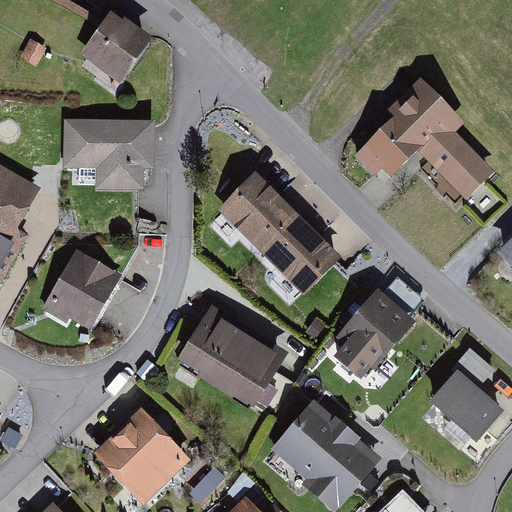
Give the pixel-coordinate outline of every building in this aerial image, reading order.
[(118,18),(85,62),(126,92),(159,48),(118,18)] [(465,125),(422,79),(389,110),(393,115),(358,148),(388,180),(419,150),(467,199),(495,172),(458,133),(465,125)] [(162,129),(68,126),(67,174),(98,175),(98,196),(148,197),(149,176),(160,177),(162,129)] [(0,280),(50,197),(0,166),(0,280)] [(260,177),(221,215),(266,259),(304,222),(260,177)] [(344,262),(304,222),(266,259),(305,300),(344,262)] [(511,267),(511,239),(498,254),(511,267)] [(128,278),(81,254),(52,311),(99,335),(128,278)] [(419,332),(382,299),(341,343),(378,377),(419,332)] [(210,322),(184,369),(257,408),(283,361),(210,322)] [(502,379),(474,356),(431,409),(487,453),(511,422),(511,419),(486,399),(502,379)] [(143,409),(95,454),(143,505),(191,460),(143,409)] [(343,511),(384,466),(319,409),(276,458),(338,511),(343,511)] [(427,511),(406,491),(385,511),(427,511)] [(260,511),(247,497),(230,511),(260,511)] [(62,511),(53,502),(42,511),(62,511)]
